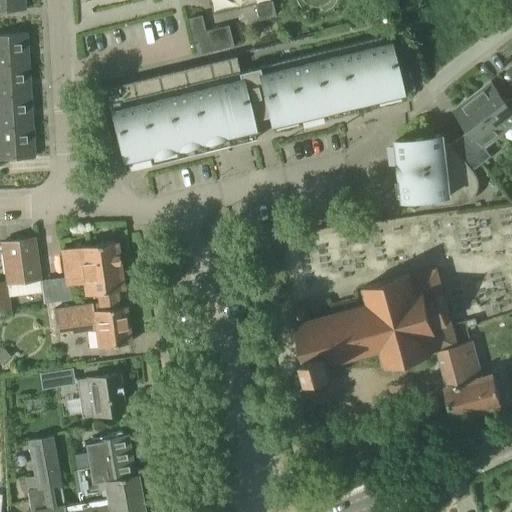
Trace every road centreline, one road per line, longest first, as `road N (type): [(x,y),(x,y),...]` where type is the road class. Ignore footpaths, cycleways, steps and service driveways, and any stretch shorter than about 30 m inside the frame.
road 1 (residential): [(252,511),(192,201)]
road 2 (residential): [(67,207),(57,0)]
road 3 (secondary): [(343,511),(511,438)]
road 4 (residential): [(192,201),(341,173)]
road 5 (residential): [(409,113),(511,32)]
road 6 (residential): [(67,207),(192,201)]
